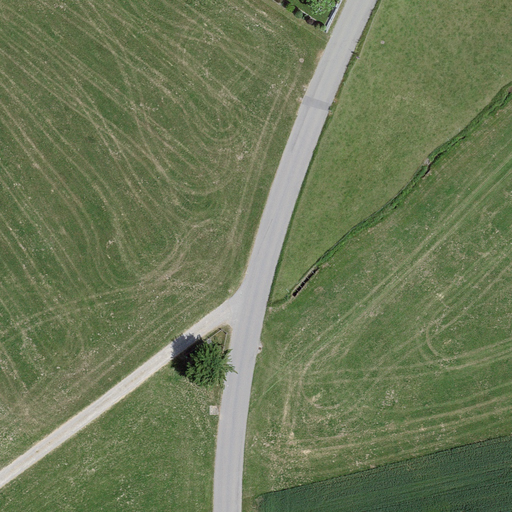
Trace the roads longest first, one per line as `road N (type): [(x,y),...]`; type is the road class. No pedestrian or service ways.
road 1 (tertiary): [(229,511),(253,297),(293,168),(364,0)]
road 2 (track): [(0,478),(253,297)]
